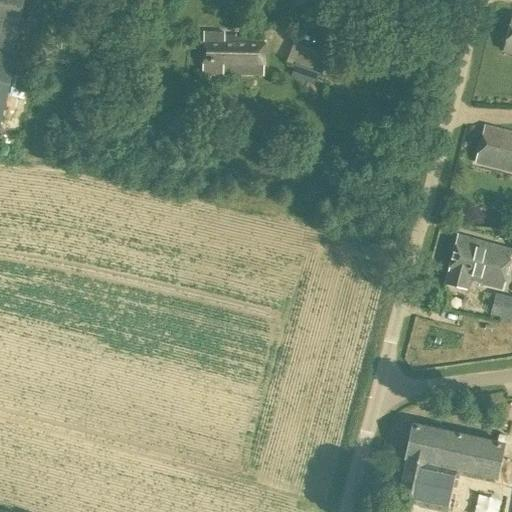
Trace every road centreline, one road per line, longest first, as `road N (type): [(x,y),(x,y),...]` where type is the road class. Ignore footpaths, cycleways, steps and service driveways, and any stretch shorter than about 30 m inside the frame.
road 1 (unclassified): [(379,393),(476,0)]
road 2 (unclassified): [(379,393),(511,374)]
road 3 (unclassified): [(346,511),(379,393)]
